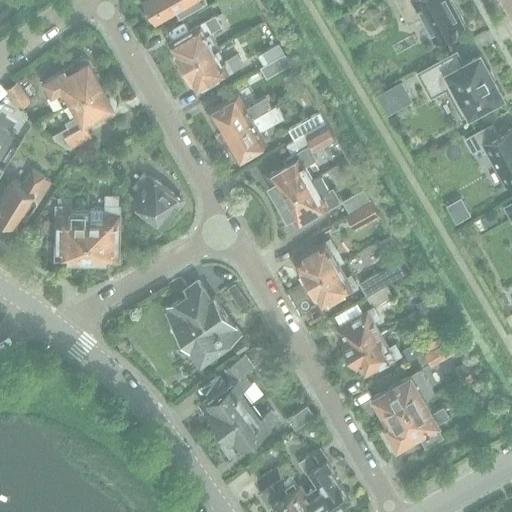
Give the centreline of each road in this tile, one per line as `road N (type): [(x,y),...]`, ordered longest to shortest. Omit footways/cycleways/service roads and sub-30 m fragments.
road 1 (residential): [(392,511),(226,227)]
road 2 (residential): [(226,227),(98,0)]
road 3 (tertiary): [(223,511),(156,418),(63,333)]
road 4 (residential): [(226,227),(63,333)]
